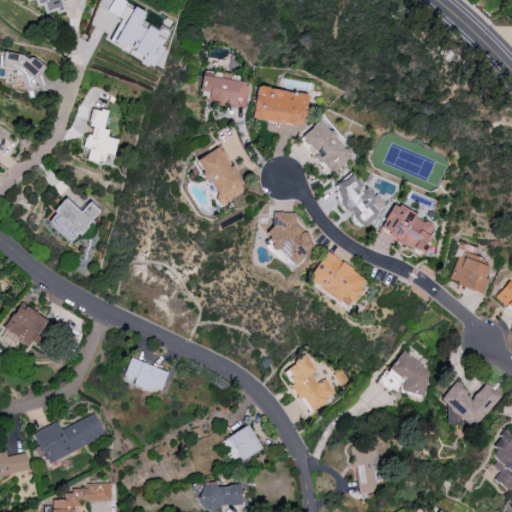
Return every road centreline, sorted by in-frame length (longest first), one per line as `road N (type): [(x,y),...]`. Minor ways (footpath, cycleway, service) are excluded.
road 1 (residential): [(0,239),(42,279),(249,388),(301,463),(309,511)]
road 2 (residential): [(286,182),(309,196),(348,243),(411,276)]
road 3 (residential): [(411,276),(473,323),(511,367)]
